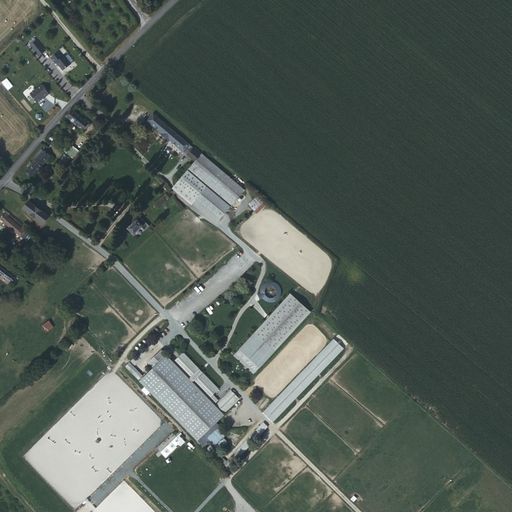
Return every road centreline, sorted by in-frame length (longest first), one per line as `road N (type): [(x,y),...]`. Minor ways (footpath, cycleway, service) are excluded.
road 1 (tertiary): [(175,0),(0,183)]
road 2 (unknown): [(174,324),(247,260),(248,249),(223,227),(233,211)]
